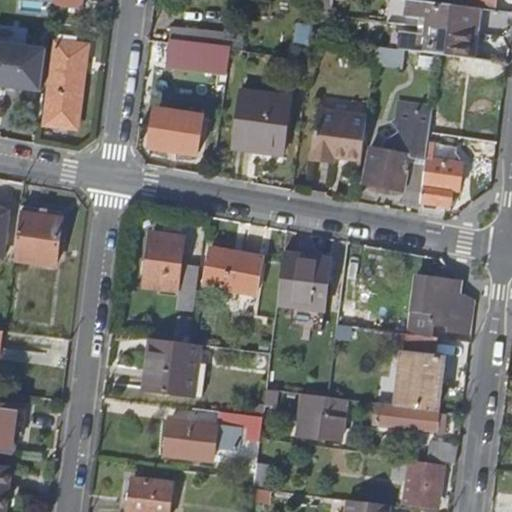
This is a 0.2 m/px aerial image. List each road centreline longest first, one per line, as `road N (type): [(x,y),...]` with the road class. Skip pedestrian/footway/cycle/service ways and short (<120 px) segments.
road 1 (residential): [(112,179),(504,250)]
road 2 (residential): [(70,511),(112,179)]
road 3 (residential): [(504,250),(470,511)]
road 4 (residential): [(112,179),(135,0)]
